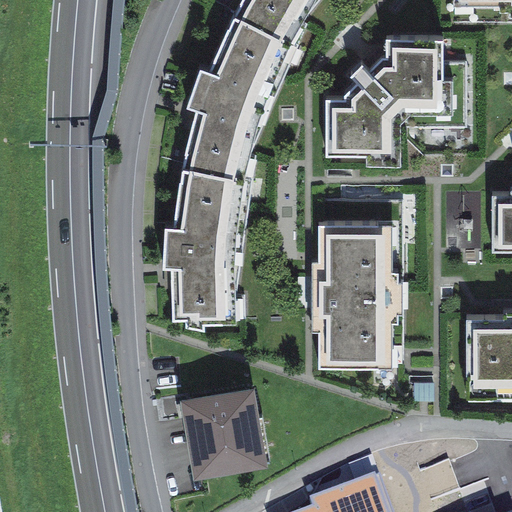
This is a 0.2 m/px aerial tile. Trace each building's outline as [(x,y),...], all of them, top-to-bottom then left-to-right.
[(243,0),(238,8),(229,6),(227,10),(294,41),(317,0),(243,0)] [(294,41),(227,10),(223,19),(234,24),(212,72),(203,68),(190,106),(198,108),(184,167),(243,177),(253,130),(269,83),(294,41)] [(366,78),(348,99),(331,99),(332,148),(370,148),(370,159),(406,159),(405,119),(416,108),(459,107),(458,74),(448,74),(447,34),(390,35),(390,51),(376,67),(368,59),(358,71),(366,78)] [(166,263),(172,263),(171,318),(180,318),(180,326),(200,326),(200,320),(233,320),(234,244),(243,177),(184,167),(177,226),(167,226),(166,263)] [(511,197),(496,198),(497,247),(511,247),(511,197)] [(398,223),(326,223),(326,263),(320,263),(320,313),(326,313),(326,365),(398,365),(398,223)] [(511,317),(474,317),(473,391),(511,390),(511,317)] [(259,389),(185,401),(197,476),(271,465),(259,389)] [(312,505),(293,511),(390,511),(375,471),(309,496),(312,505)]
